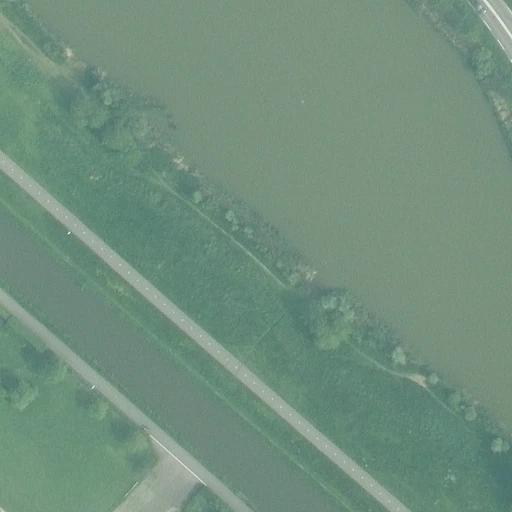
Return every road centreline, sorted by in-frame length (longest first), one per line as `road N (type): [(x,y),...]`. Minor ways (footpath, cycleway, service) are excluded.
road 1 (unknown): [(427,511),(14,159),(0,124)]
road 2 (residential): [(239,511),(0,297)]
